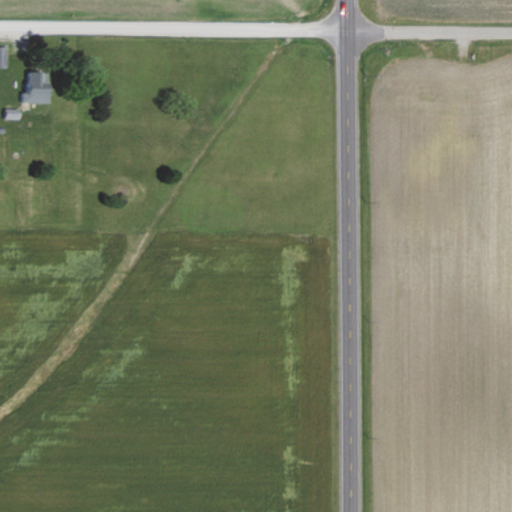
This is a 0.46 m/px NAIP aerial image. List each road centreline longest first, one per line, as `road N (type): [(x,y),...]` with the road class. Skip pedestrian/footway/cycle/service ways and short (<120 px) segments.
road 1 (primary): [(349,511),(345,0)]
road 2 (residential): [(346,31),(0,28)]
road 3 (residential): [(511,32),(346,31)]
